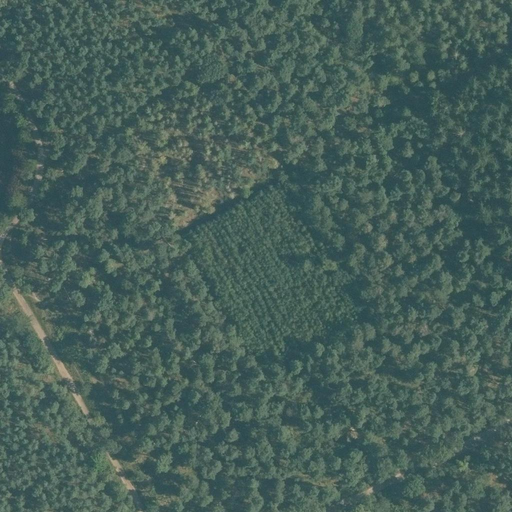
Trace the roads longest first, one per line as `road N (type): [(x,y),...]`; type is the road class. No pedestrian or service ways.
road 1 (track): [(511,277),(348,0)]
road 2 (track): [(137,511),(0,274)]
road 3 (track): [(511,422),(325,511)]
